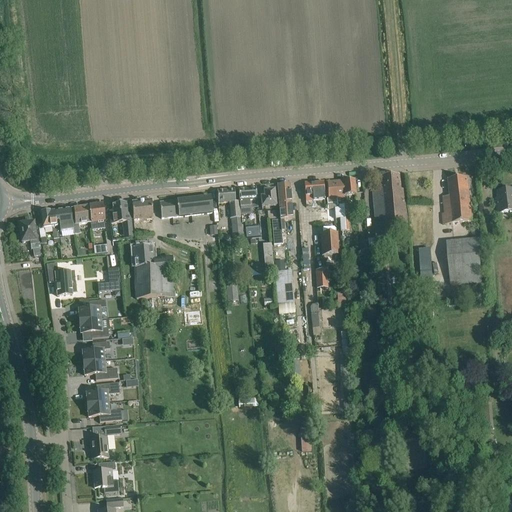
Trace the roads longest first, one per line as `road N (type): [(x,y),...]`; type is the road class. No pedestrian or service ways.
road 1 (tertiary): [(2,200),(511,151)]
road 2 (tertiary): [(32,444),(0,308)]
road 3 (residential): [(61,443),(56,312)]
